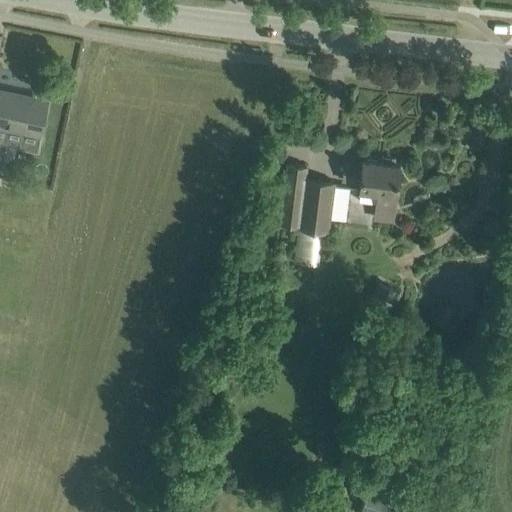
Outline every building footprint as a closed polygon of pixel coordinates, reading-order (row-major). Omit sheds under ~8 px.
[(0,138),(36,146),(39,135),(41,125),(45,105),(20,100),(21,95),(0,90),(0,138)] [(359,187),(357,198),(373,200),(371,217),(391,220),(394,203),(396,184),(399,164),(362,159),(360,179),(359,187)] [(287,162),(279,222),(295,224),(297,224),(322,227),(329,228),(330,217),(345,219),(348,187),(334,185),(334,180),(308,177),(309,165),(287,162)] [(378,279),(365,303),(386,315),(398,289),(378,279)] [(386,511),(389,504),(393,491),(372,486),(367,484),(364,496),(358,511),(386,511)]
